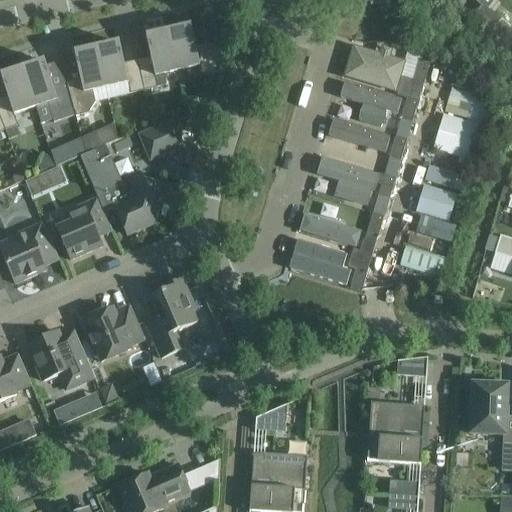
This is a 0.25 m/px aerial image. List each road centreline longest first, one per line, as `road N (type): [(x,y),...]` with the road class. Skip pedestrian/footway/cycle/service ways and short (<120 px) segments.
road 1 (residential): [(220,273),(269,247),(325,79),(316,42),(262,30)]
road 2 (unclassified): [(0,504),(269,386)]
road 3 (unclassified): [(511,340),(412,334),(269,386)]
road 4 (residential): [(0,324),(206,233)]
road 5 (residential): [(206,233),(262,30)]
road 6 (residential): [(432,511),(441,375)]
road 7 (residential): [(269,386),(220,273)]
